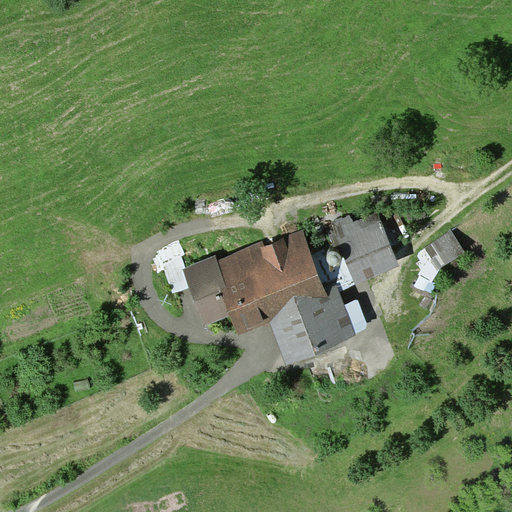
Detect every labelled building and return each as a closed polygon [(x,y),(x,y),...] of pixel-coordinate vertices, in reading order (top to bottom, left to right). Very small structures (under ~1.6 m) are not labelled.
[(378,211),(334,230),(347,262),(355,283),(399,264),(378,211)] [(270,322),(286,364),(345,341),(325,290),(312,255),(303,230),(265,246),(263,240),(218,259),(216,253),(184,270),(204,326),(230,316),(238,336),(270,322)] [(465,252),(450,230),(425,247),(439,269),(465,252)] [(325,249),(312,255),(325,290),(336,285),(338,290),(355,284),(355,283),(347,262),(332,268),(325,249)] [(336,285),(325,290),(345,341),(356,335),(355,333),(366,329),(367,323),(357,299),(344,305),(338,290),(336,285)]
